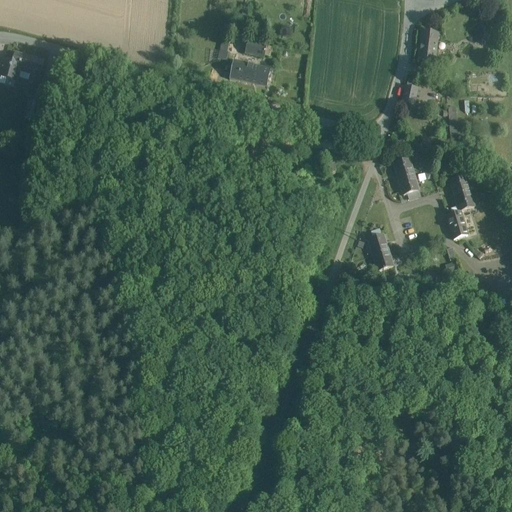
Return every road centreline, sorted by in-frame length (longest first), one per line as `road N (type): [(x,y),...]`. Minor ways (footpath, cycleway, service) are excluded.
road 1 (unclassified): [(381,132),(234,511)]
road 2 (residential): [(381,132),(0,38)]
road 3 (track): [(0,241),(48,229),(157,170),(210,156),(271,149),(370,168)]
road 4 (track): [(353,511),(388,447),(509,344)]
road 5 (track): [(210,511),(143,482),(0,448)]
road 6 (track): [(329,275),(481,311),(511,348)]
road 7 (track): [(413,421),(294,373)]
road 8 (residential): [(408,11),(400,77),(381,132)]
